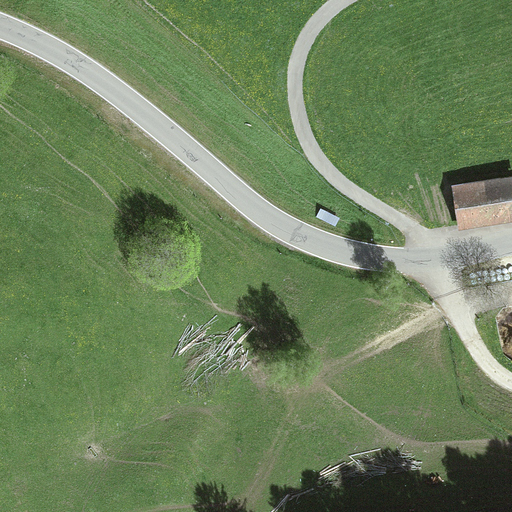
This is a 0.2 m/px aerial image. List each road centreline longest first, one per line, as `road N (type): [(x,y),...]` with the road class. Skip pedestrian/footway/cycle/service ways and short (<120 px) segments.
road 1 (tertiary): [(0,25),(83,68),(295,232),(350,253),(399,259),(511,241)]
road 2 (track): [(343,0),(316,23),(296,68),(306,137),(326,169),(358,195),(462,253)]
road 3 (track): [(435,257),(479,354),(511,382)]
